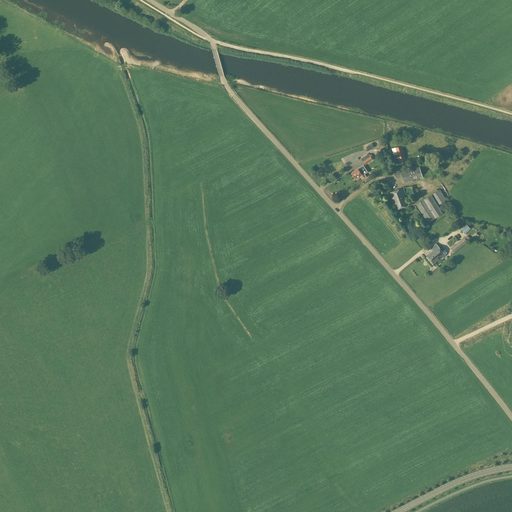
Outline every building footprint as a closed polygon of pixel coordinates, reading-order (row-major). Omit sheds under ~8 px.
[(408,157),(405,158),(402,146),(395,148),(399,165),(410,162),(408,157)] [(365,165),(373,160),(371,156),(369,157),(367,154),(361,159),(365,165)] [(360,167),(358,169),(351,173),(355,179),(360,176),(362,180),(366,177),(365,174),(368,172),(363,165),(360,167)] [(404,171),(401,172),(400,172),(394,174),(395,178),(402,176),(404,183),(422,177),(419,167),(405,172),(404,171)] [(418,195),(415,185),(405,188),(406,192),(410,191),(412,197),(418,195)] [(391,192),(397,210),(408,206),(401,189),(391,192)] [(431,195),(424,200),(416,204),(428,223),(435,218),(443,213),(438,206),(447,200),(440,189),(431,195)] [(465,223),(460,228),(465,234),(471,229),(465,223)] [(453,253),(454,253),(468,242),(471,239),(468,235),(464,238),(464,237),(450,249),(453,253)] [(433,264),(440,258),(441,259),(445,255),(437,246),(432,250),(433,251),(427,256),(433,264)]
